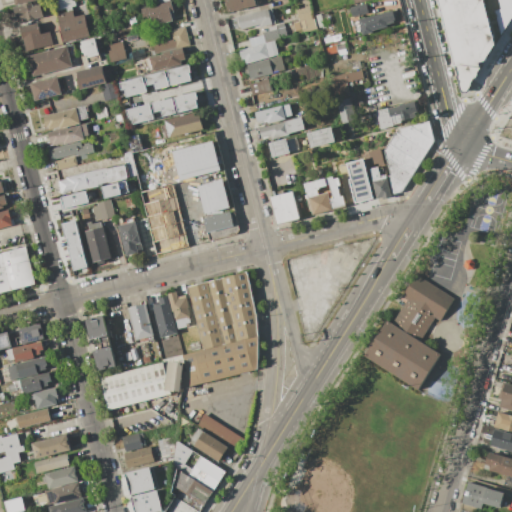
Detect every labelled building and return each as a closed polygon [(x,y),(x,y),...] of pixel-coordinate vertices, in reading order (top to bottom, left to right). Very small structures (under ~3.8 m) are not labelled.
[(73,9),(72,0),(57,0),(58,9),(73,9)] [(255,0),(257,6),(229,13),(226,0),(255,0)] [(310,0),(313,11),(298,14),(296,8),(304,6),(302,0),(310,0)] [(446,19),(458,0),(487,0),(511,15),(491,48),(446,19)] [(171,1),(174,12),(171,13),(172,18),(162,21),(161,15),(141,20),(138,10),(171,1)] [(44,16),(26,21),(26,18),(20,19),(19,16),(15,17),(12,8),(32,2),(33,6),(41,4),(44,16)] [(367,12),(364,3),(348,8),(350,17),(367,12)] [(237,17),(272,8),(276,24),(261,28),(260,25),(240,30),(237,17)] [(64,42),(57,14),(73,10),(75,16),(85,14),(90,36),(64,42)] [(359,19),(393,10),(395,19),(386,22),(388,26),(372,30),(373,33),(363,35),(359,19)] [(313,11),(317,30),(302,33),(298,14),(313,11)] [(332,13),(333,18),(321,21),(320,16),(332,13)] [(443,17),(446,19),(491,48),(492,49),(467,92),(464,92),(461,91),(455,64),(443,17)] [(50,31),(54,45),(27,52),(20,28),(38,23),(41,34),(50,31)] [(278,29),(276,25),(284,23),(287,37),(280,39),(278,29)] [(186,27),(190,44),(155,53),(153,44),(173,39),(171,30),(186,27)] [(251,46),(249,39),(263,35),(263,33),(278,29),(280,39),(251,46)] [(96,38),(101,60),(88,64),(86,55),(81,56),(77,43),(96,38)] [(278,55),(246,63),(245,59),(242,60),(239,51),(248,48),(248,47),(275,40),(278,55)] [(122,41),(127,59),(109,63),(105,46),(122,41)] [(347,44),(349,54),(339,57),(338,52),(337,46),(347,44)] [(28,56),(67,46),(72,66),(33,77),(28,56)] [(337,46),(338,52),(328,54),(326,48),(337,46)] [(183,47),(186,60),(181,61),(182,64),(166,68),(166,67),(153,70),(149,57),(162,54),(162,52),(183,47)] [(247,64),(269,59),(270,59),(281,56),(285,70),(273,73),(273,74),(251,80),(247,64)] [(101,84),(81,89),(77,71),(102,65),(107,83),(101,84)] [(155,89),(192,80),(188,65),(144,76),(146,85),(154,83),(155,89)] [(330,76),(361,69),(363,78),(346,82),(348,88),(334,91),(330,76)] [(58,76),(62,94),(35,101),(31,83),(58,76)] [(120,82),(124,97),(146,92),(142,76),(120,82)] [(250,84),(268,79),(271,91),(253,95),(250,84)] [(113,81),(117,98),(105,101),(101,84),(107,83),(113,81)] [(127,108),(131,126),(154,120),(152,112),(160,110),(162,116),(199,108),(195,93),(127,108)] [(350,97),(353,111),(340,115),(336,100),(350,97)] [(415,101),(418,112),(415,113),(416,117),(401,121),(402,124),(380,129),(379,124),(375,125),(372,112),(399,105),(398,104),(404,103),(405,104),(415,101)] [(282,105),(289,103),(292,116),(285,117),(282,105)] [(286,119),(268,124),(267,119),(258,121),(256,112),(282,105),(285,117),(286,119)] [(76,108),(86,106),(89,118),(79,121),(76,108)] [(94,109),(105,106),(108,116),(97,119),(94,109)] [(68,127),(60,129),(60,127),(49,130),(48,126),(46,126),(44,116),(76,108),(79,121),(80,124),(68,127)] [(198,111),(203,129),(170,138),(165,120),(198,111)] [(301,117),(304,129),(291,133),(291,134),(279,137),(280,138),(269,141),(268,137),(262,138),(259,127),(301,117)] [(435,140),(402,191),(392,194),(388,176),(390,176),(384,150),(398,129),(430,121),(435,140)] [(85,139),(62,145),(61,143),(53,145),(53,143),(51,143),(48,133),(58,130),(58,129),(60,129),(68,127),(68,128),(81,125),(85,139)] [(308,133),(331,127),(335,141),(311,148),(308,133)] [(269,143),(287,138),(287,139),(297,137),(300,149),(290,151),(290,153),(273,157),(269,143)] [(220,172),(214,140),(171,148),(178,180),(220,172)] [(48,149),(81,141),(81,144),(89,142),(90,144),(93,143),(95,152),(77,156),(77,154),(51,160),(48,149)] [(173,184),(141,193),(131,153),(163,145),(166,158),(169,157),(176,184),(173,184)] [(384,164),(379,166),(378,163),(373,164),(369,149),(380,146),(384,164)] [(75,156),(77,165),(58,170),(55,160),(75,156)] [(353,202),(372,197),(362,158),(345,162),(349,178),(348,179),(353,202)] [(109,182),(106,169),(125,165),(128,177),(109,182)] [(369,169),(378,167),(380,176),(386,174),(391,194),(391,195),(391,197),(383,199),(383,197),(376,198),(369,169)] [(96,170),(106,168),(106,169),(109,182),(100,184),(96,170)] [(85,173),(96,170),(100,184),(100,186),(89,189),(85,173)] [(59,181),(67,179),(66,177),(85,173),(89,189),(71,193),(71,192),(62,194),(59,181)] [(313,215),(312,212),(310,212),(307,199),(304,183),(332,176),(333,179),(338,178),(340,186),(338,186),(340,196),(343,195),(345,207),(313,215)] [(204,215),(231,207),(222,178),(195,186),(204,215)] [(104,199),(129,193),(126,180),(101,186),(104,199)] [(141,193),(173,184),(189,247),(157,255),(141,193)] [(59,196),(62,209),(89,204),(86,191),(59,196)] [(278,224),(271,197),(293,191),(300,218),(278,224)] [(0,196),(5,195),(8,204),(4,205),(4,208),(0,209),(0,196)] [(115,217),(95,221),(92,208),(97,206),(96,203),(111,200),(115,217)] [(0,212),(9,210),(13,225),(0,228),(0,212)] [(196,222),(235,212),(239,229),(237,234),(201,243),(196,222)] [(62,223),(74,270),(87,267),(75,220),(62,223)] [(92,263),(85,231),(90,230),(89,224),(102,221),(111,258),(92,263)] [(118,226),(136,221),(141,243),(137,244),(139,253),(125,256),(118,226)] [(0,252),(26,246),(36,284),(0,293),(0,252)] [(187,287),(204,349),(183,355),(191,387),(258,369),(258,336),(256,314),(247,271),(187,287)] [(365,356),(388,321),(393,324),(404,307),(398,304),(417,276),(454,300),(438,322),(434,320),(421,341),(441,354),(419,390),(365,356)] [(168,293),(179,291),(180,296),(186,295),(193,322),(187,323),(188,327),(178,329),(174,311),(172,312),(168,293)] [(175,326),(168,328),(170,335),(161,337),(153,307),(161,305),(159,298),(168,296),(175,326)] [(147,303),(155,335),(136,340),(128,308),(147,303)] [(86,320),(103,315),(108,335),(91,340),(86,320)] [(20,329),(42,324),(46,338),(24,343),(20,329)] [(0,334),(9,332),(13,347),(0,350),(0,334)] [(42,341),(44,350),(41,351),(41,354),(34,356),(35,358),(16,363),(15,359),(10,361),(7,350),(42,341)] [(112,346),(117,366),(99,371),(93,351),(112,346)] [(100,378),(162,362),(162,360),(183,355),(191,387),(170,392),(171,394),(108,410),(100,378)] [(8,367),(16,365),(16,364),(45,356),(48,366),(46,366),(46,369),(38,372),(39,374),(12,381),(8,367)] [(43,390),(24,395),(22,387),(17,388),(15,381),(50,372),(52,381),(48,383),(49,385),(42,387),(43,390)] [(502,382),(511,384),(511,410),(499,407),(501,399),(498,399),(502,382)] [(56,388),(59,398),(56,399),(57,404),(38,409),(35,398),(32,399),(30,395),(56,388)] [(48,408),(51,420),(20,428),(17,416),(48,408)] [(498,412),(511,416),(511,432),(494,427),(498,412)] [(197,425),(204,413),(244,439),(236,451),(197,425)] [(218,462),(194,446),(196,443),(191,439),(198,428),(228,447),(218,462)] [(495,429),(511,433),(511,451),(490,446),(495,429)] [(0,472),(14,469),(12,463),(20,462),(17,452),(21,451),(17,433),(0,436),(0,452),(3,451),(4,457),(0,457),(0,472)] [(143,447),(126,452),(122,437),(139,433),(143,447)] [(32,443),(67,434),(71,450),(36,459),(32,443)] [(173,461),(163,464),(157,441),(175,436),(176,440),(173,461)] [(215,488),(174,462),(173,461),(176,440),(225,472),(215,488)] [(154,461),(127,468),(124,454),(151,447),(154,461)] [(511,476),(484,469),(488,452),(511,458),(511,476)] [(34,462),(67,454),(70,465),(37,474),(34,462)] [(131,497),(125,474),(163,464),(173,461),(174,462),(163,480),(165,488),(131,497)] [(215,488),(203,506),(163,480),(174,462),(215,488)] [(45,474),(74,466),(78,481),(49,489),(45,474)] [(481,508),(462,503),(468,482),(504,492),(499,508),(482,503),(481,508)] [(81,497),(55,504),(55,503),(48,505),(45,491),(77,483),(81,497)] [(158,511),(134,511),(131,497),(157,490),(162,511),(158,511)] [(198,511),(164,511),(163,511),(172,496),(198,511)] [(47,506),(48,511),(85,511),(82,498),(47,506)] [(12,501),(13,511),(5,511),(3,503),(12,501)]
